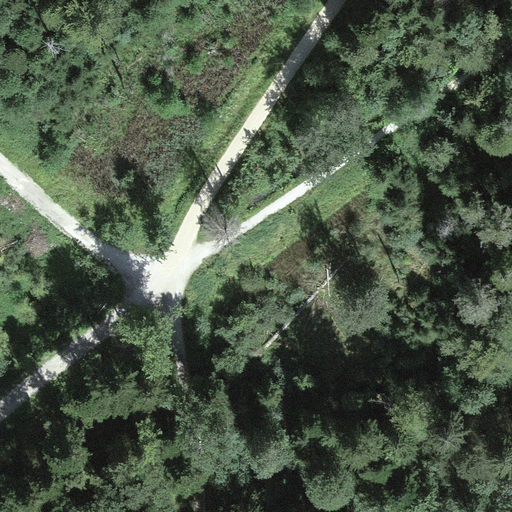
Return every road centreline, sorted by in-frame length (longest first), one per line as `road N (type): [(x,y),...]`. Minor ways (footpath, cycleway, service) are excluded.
road 1 (track): [(511,41),(158,279)]
road 2 (track): [(158,279),(340,0)]
road 3 (track): [(192,511),(194,462),(170,302),(158,279)]
road 4 (track): [(0,411),(158,279)]
road 5 (track): [(158,279),(107,253),(0,163)]
